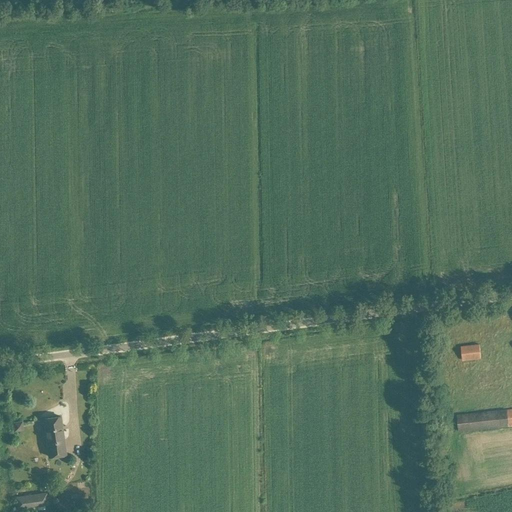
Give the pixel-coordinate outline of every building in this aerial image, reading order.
[(481,357),(481,354),(480,344),(461,346),(462,359),(481,357)] [(459,430),(511,424),(511,409),(507,410),(457,415),(459,430)] [(49,456),(56,455),(66,454),(61,416),(44,418),(49,456)] [(23,420),(13,421),(14,430),(24,429),(23,420)] [(48,504),(46,492),(16,496),(17,508),(48,504)]
